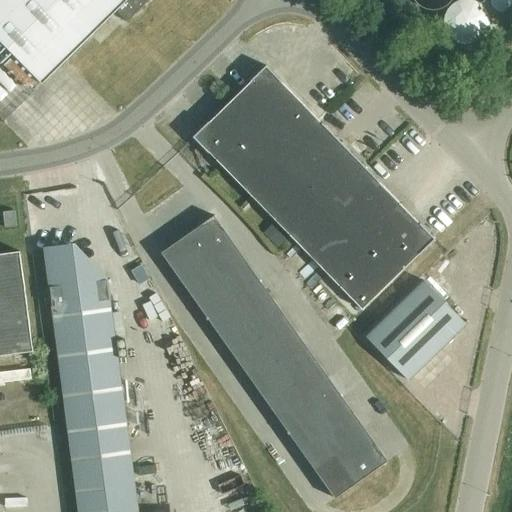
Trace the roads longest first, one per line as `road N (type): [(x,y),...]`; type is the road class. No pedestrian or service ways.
road 1 (unclassified): [(260,0),(114,135),(80,152),(0,169)]
road 2 (unclassified): [(469,511),(511,302)]
road 3 (unclassified): [(310,0),(459,151)]
